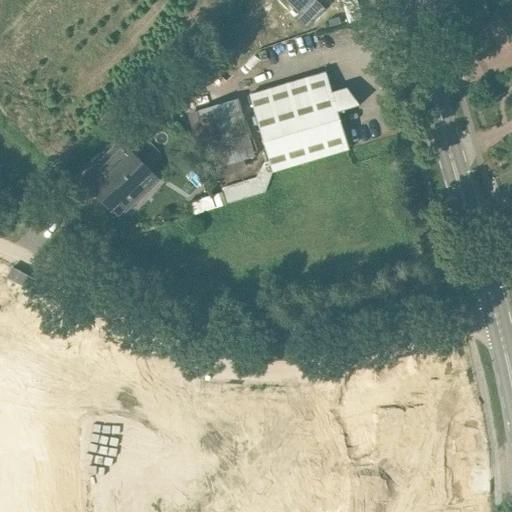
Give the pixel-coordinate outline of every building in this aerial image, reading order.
[(4,0),(0,4),(0,7),(7,14),(13,8),(4,0)] [(19,2),(15,0),(4,0),(13,8),(19,2)] [(59,0),(75,19),(71,22),(72,23),(101,0),(59,0)] [(115,0),(101,0),(72,23),(90,44),(128,14),(115,0)] [(202,0),(206,5),(196,13),(211,31),(242,6),(236,0),(202,0)] [(283,0),(300,16),(298,18),(308,28),(327,8),(318,0),(315,0),(313,2),(311,0),(283,0)] [(28,11),(19,2),(13,8),(22,17),(28,11)] [(22,17),(13,8),(7,14),(16,22),(22,17)] [(49,30),(43,35),(52,44),(58,38),(49,30)] [(58,38),(52,44),(61,52),(67,46),(58,38)] [(43,54),(48,48),(39,40),(34,46),(43,54)] [(48,48),(43,54),(52,62),(57,56),(48,48)] [(5,56),(0,60),(0,99),(28,70),(27,69),(24,73),(5,56)] [(28,70),(0,99),(0,109),(16,123),(49,88),(28,70)] [(350,149),(339,112),(359,106),(359,105),(348,90),(348,89),(333,93),(327,72),(250,95),(273,173),(350,149)] [(238,99),(199,111),(217,168),(256,157),(238,99)] [(116,192),(130,207),(158,179),(130,150),(136,144),(128,135),(93,169),(102,179),(92,190),(105,203),(116,192)] [(219,195),(187,200),(189,213),(221,208),(219,195)] [(65,337),(65,355),(108,356),(108,338),(65,337)] [(34,342),(34,354),(42,355),(42,343),(34,342)] [(34,354),(34,366),(42,367),(42,355),(34,354)] [(65,355),(65,372),(108,372),(108,356),(65,355)] [(65,372),(64,388),(108,389),(108,372),(65,372)] [(34,376),(34,388),(42,388),(42,376),(34,376)] [(34,388),(33,400),(41,400),(42,388),(34,388)] [(64,388),(64,405),(107,406),(108,389),(64,388)] [(64,405),(64,422),(107,423),(107,406),(64,405)] [(33,410),(33,422),(41,422),(41,410),(33,410)] [(243,414),(225,416),(228,454),(245,453),(246,453),(243,414)] [(244,414),(243,414),(246,453),(245,453),(246,464),(247,472),(247,476),(325,469),(325,464),(349,462),(352,511),(398,511),(394,456),(364,458),(364,452),(364,451),(362,431),(329,434),(328,434),(322,435),(321,420),(245,426),(244,417),(244,414)] [(225,416),(208,417),(211,455),(228,454),(225,416)] [(208,417),(191,418),(195,457),(211,455),(208,417)] [(191,418),(175,420),(178,458),(195,457),(191,418)] [(175,420),(158,421),(161,459),(178,458),(175,420)] [(33,422),(33,434),(41,434),(41,422),(33,422)] [(64,422),(63,440),(107,441),(107,423),(64,422)] [(246,464),(234,465),(235,473),(247,472),(246,464)] [(225,466),(213,467),(214,475),(226,474),(225,466)] [(213,467),(201,468),(202,476),(214,475),(213,467)] [(192,469),(180,470),(180,478),(192,477),(192,469)] [(180,470),(168,471),(168,479),(180,478),(180,470)] [(170,491),(169,499),(181,501),(182,493),(170,491)] [(182,493),(181,501),(193,502),(194,494),(182,493)] [(194,494),(193,502),(199,503),(205,504),(206,496),(194,494)] [(206,496),(205,504),(217,505),(218,497),(206,496)] [(158,498),(156,511),(198,511),(199,503),(193,502),(181,501),(169,499),(158,498)]
